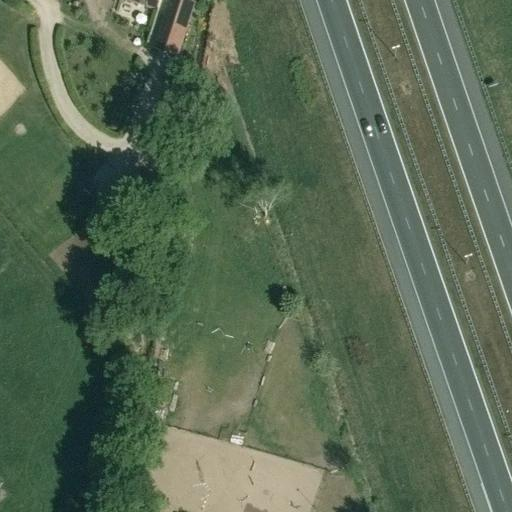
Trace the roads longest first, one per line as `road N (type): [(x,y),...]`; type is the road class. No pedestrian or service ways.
road 1 (motorway): [(334,0),(508,511)]
road 2 (motorway): [(511,259),(423,0)]
